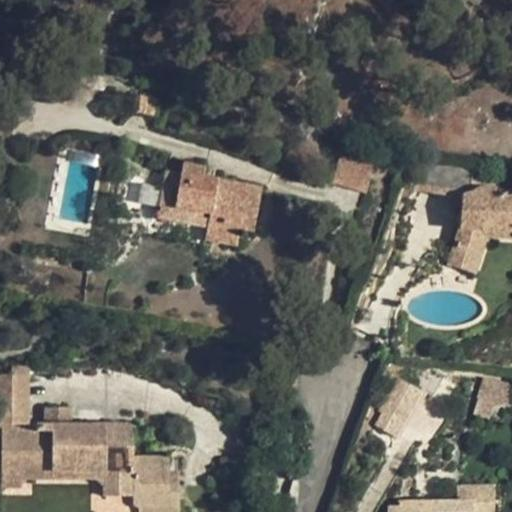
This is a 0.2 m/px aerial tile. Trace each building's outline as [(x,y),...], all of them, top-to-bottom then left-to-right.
[(134,94),(130,110),(154,116),(157,99),(134,94)] [(365,192),(373,166),(340,156),(332,183),(365,192)] [(261,189),(202,178),(204,167),(183,163),(180,174),(166,172),(158,217),(207,227),(204,239),(236,245),(239,229),(253,231),(261,189)] [(140,215),(147,175),(124,170),(116,210),(140,215)] [(450,198),(452,189),(452,188),(419,183),(418,191),(450,198)] [(511,232),(511,198),(495,198),(495,189),(460,188),(458,232),(488,232),(511,232)] [(458,232),(447,265),(474,274),(485,241),(488,232),(458,232)] [(511,232),(488,232),(485,241),(511,241),(511,232)] [(28,367),(11,367),(12,376),(28,376),(28,367)] [(12,376),(0,375),(0,425),(2,425),(2,483),(22,483),(25,483),(26,482),(26,480),(26,479),(27,470),(98,470),(98,479),(103,485),(103,496),(133,496),(133,506),(138,509),(179,510),(179,472),(169,472),(169,459),(169,457),(133,457),(133,425),(72,425),(51,424),(28,425),(28,376),(12,376)] [(454,382),(443,376),(433,392),(444,398),(454,382)] [(511,386),(511,383),(484,376),(478,398),(474,415),(489,419),(493,402),(507,406),(511,386)] [(407,395),(389,411),(405,427),(434,396),(407,395)] [(72,409),(51,409),(51,424),(72,425),(72,409)] [(98,470),(27,470),(26,479),(98,479),(98,470)] [(457,486),(458,502),(398,502),(398,508),(388,508),(387,511),(495,511),(496,487),(457,486)]
